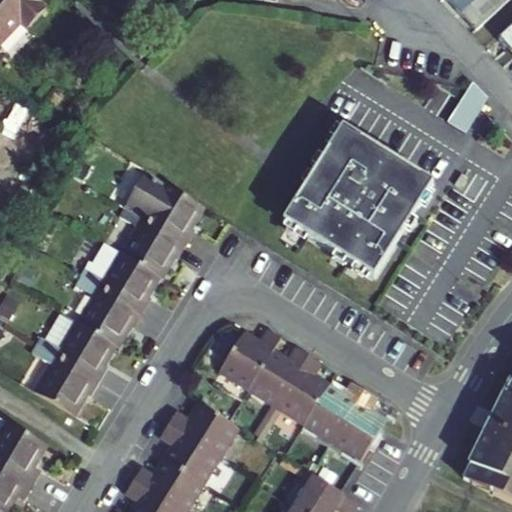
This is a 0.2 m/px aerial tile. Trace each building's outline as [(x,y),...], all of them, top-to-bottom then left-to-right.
[(27,31),(47,12),(35,0),(0,0),(0,46),(21,25),(27,31)] [(450,0),(465,16),(481,0),(450,0)] [(511,0),(481,0),(465,16),(480,32),(504,10),(511,2),(511,0)] [(487,99),(472,85),(447,123),(465,134),(487,99)] [(433,185),(342,129),(283,224),(374,280),(433,185)] [(186,196),(171,187),(149,173),(127,207),(190,247),(200,232),(197,230),(194,228),(206,209),(186,196)] [(136,240),(127,254),(161,275),(163,277),(164,277),(176,258),(179,260),(182,261),(190,247),(127,207),(122,215),(140,226),(133,238),(136,240)] [(194,228),(197,230),(209,211),(206,209),(194,228)] [(136,240),(133,238),(124,252),(125,253),(127,254),(136,240)] [(121,251),(113,266),(116,268),(125,253),(124,252),(121,251)] [(87,268),(83,274),(145,312),(154,297),(152,296),(149,294),(161,275),(127,254),(125,253),(116,268),(113,266),(105,278),(87,268)] [(167,279),(179,260),(176,258),(164,277),(167,279)] [(92,305),(82,321),(117,342),(119,343),(131,324),(133,325),(136,327),(145,312),(83,274),(79,282),(96,292),(89,304),(92,305)] [(149,294),(152,296),(163,277),(161,275),(149,294)] [(92,305),(89,304),(80,319),(82,321),(92,305)] [(75,317),(66,333),(69,335),(78,319),(75,317)] [(42,335),(37,342),(100,381),(109,366),(107,365),(104,363),(117,342),(82,321),(80,319),(78,319),(69,335),(66,333),(58,345),(42,335)] [(122,345),(133,325),(131,324),(119,343),(119,344),(122,345)] [(248,393),(273,353),(281,341),(268,332),(261,345),(244,335),(219,375),(223,377),(247,392),(248,393)] [(44,373),(35,389),(74,412),(86,391),(89,393),(91,395),(100,381),(37,342),(32,350),(48,360),(42,371),(44,373)] [(104,363),(107,365),(119,344),(119,343),(117,342),(104,363)] [(275,410),(308,358),(296,350),(288,362),(273,353),(248,393),(270,407),(275,410)] [(303,428),(328,387),(313,378),(321,365),(308,358),(275,410),(281,414),(303,428)] [(32,387),(35,389),(44,373),(42,371),(32,387)] [(247,392),(223,377),(215,389),(240,404),(247,392)] [(331,445),(364,393),(351,385),(344,397),(328,387),(303,428),(331,445)] [(467,472),(511,496),(511,386),(501,407),(493,424),(467,472)] [(74,412),(76,414),(89,393),(86,391),(74,412)] [(331,445),(360,463),(385,423),(369,413),(376,401),(364,393),(331,445)] [(198,407),(187,423),(175,415),(167,428),(220,460),(238,432),(198,407)] [(256,440),(275,410),(270,407),(251,437),(256,440)] [(262,443),(281,414),(275,410),(256,440),(262,443)] [(0,436),(0,437),(10,421),(7,419),(0,430),(0,436)] [(0,463),(34,483),(43,468),(37,464),(34,463),(46,443),(10,421),(0,437),(0,436),(0,463)] [(167,428),(159,440),(172,448),(162,463),(202,488),(220,460),(167,428)] [(34,463),(37,464),(49,445),(46,443),(34,463)] [(313,478),(283,460),(279,466),(309,485),(313,478)] [(0,511),(1,511),(5,511),(17,492),(20,494),(26,497),(34,483),(0,463),(0,511)] [(187,511),(202,488),(162,463),(152,479),(140,471),(132,484),(177,511),(187,511)] [(309,485),(293,510),(295,511),(334,511),(335,511),(336,511),(354,511),(358,507),(340,495),(313,478),(309,485)] [(177,511),(132,484),(124,496),(137,504),(131,511),(177,511)] [(8,511),(20,494),(17,492),(5,511),(8,511)]
